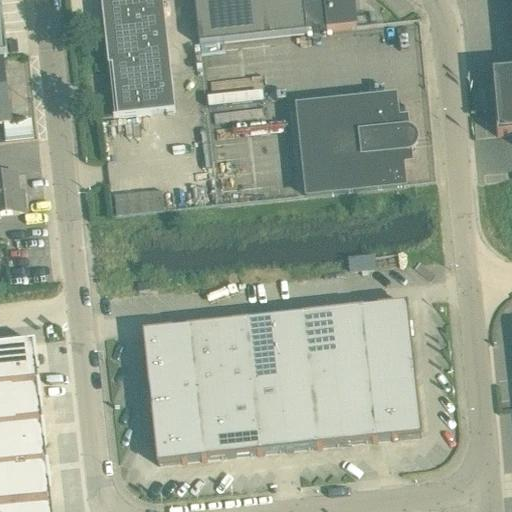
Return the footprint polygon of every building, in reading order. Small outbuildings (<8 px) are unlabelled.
[(101,0),(109,68),(113,68),(119,120),(176,113),(163,0),(101,0)] [(194,0),(200,47),(307,35),(307,34),(327,32),(327,33),(355,30),(351,0),(337,0),(331,1),(331,0),(194,0)] [(0,126),(11,125),(3,60),(0,59),(0,126)] [(498,89),(493,89),(497,138),(511,136),(511,74),(505,75),(505,80),(498,89)] [(395,102),(298,112),(307,199),(404,189),(402,169),(414,168),(409,120),(397,121),(395,102)] [(17,176),(0,178),(0,218),(26,216),(23,193),(19,194),(17,176)] [(416,390),(417,390),(414,363),(413,357),(412,357),(407,308),(384,310),(384,309),(378,310),(378,311),(364,312),(358,312),(358,313),(308,318),(302,318),(302,319),(243,325),(243,326),(193,331),(193,330),(187,331),(187,332),(173,333),(173,332),(167,333),(167,334),(144,336),(149,385),(148,386),(149,392),(152,419),(153,419),(158,468),(181,465),(181,466),(187,466),(187,465),(201,463),(201,464),(207,463),(207,462),(257,457),(257,458),(263,457),(323,451),(323,450),(372,444),(372,445),(378,445),(378,444),(390,443),(392,442),(392,443),(398,443),(398,442),(421,439),(416,390)] [(0,386),(38,382),(33,342),(0,345),(0,386)] [(0,426),(42,422),(38,382),(0,386),(0,426)] [(0,466),(46,462),(42,422),(0,426),(0,466)] [(0,507),(51,502),(46,462),(0,466),(0,507)] [(0,511),(51,511),(51,502),(0,507),(0,511)]
